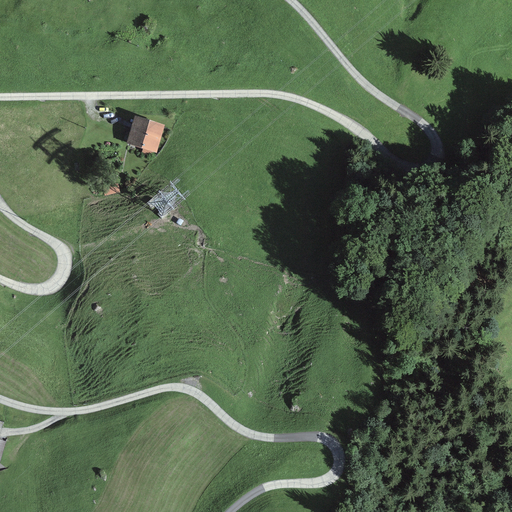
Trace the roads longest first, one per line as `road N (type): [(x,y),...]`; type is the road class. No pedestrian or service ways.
road 1 (unclassified): [(290,0),(365,83),(431,131),(437,148),(428,165),(400,162),(333,114),(277,94),(0,96)]
road 2 (unclassified): [(0,398),(63,411),(179,387),(245,431),(328,440),(339,457),(335,474),(275,484),(229,511)]
road 3 (unclassified): [(0,204),(64,257),(59,278),(47,287),(0,278)]
